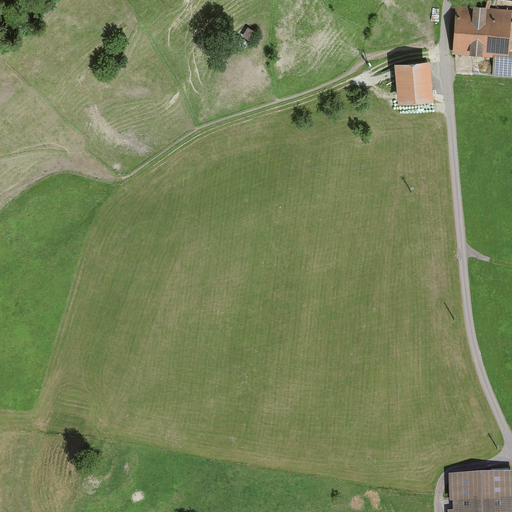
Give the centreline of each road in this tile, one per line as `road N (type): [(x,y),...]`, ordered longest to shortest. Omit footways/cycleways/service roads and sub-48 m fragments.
road 1 (unclassified): [(450,0),(445,55),(469,321),(511,446)]
road 2 (track): [(130,185),(202,136),(398,62),(445,55)]
